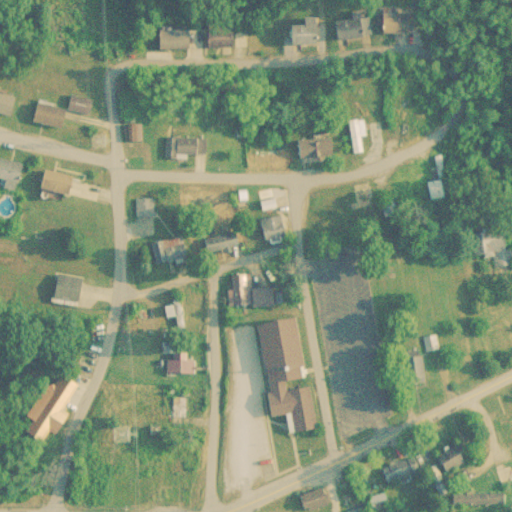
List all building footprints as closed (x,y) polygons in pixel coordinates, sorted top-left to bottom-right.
[(412,32),(412,13),(380,13),(380,32),(412,32)] [(304,25),(289,26),(291,46),(318,43),(316,17),(303,18),(304,25)] [(365,37),(363,18),(334,21),(336,40),(365,37)] [(162,29),(162,49),(192,49),(192,29),(162,29)] [(2,87),(0,85),(0,112),(14,117),(20,97),(1,91),(2,87)] [(95,100),(73,95),(70,108),(92,114),(95,100)] [(71,111),(38,101),(33,120),(66,129),(71,111)] [(124,124),(124,140),(140,140),(140,124),(124,124)] [(245,140),(278,140),(278,130),(254,130),(254,126),(245,126),(245,140)] [(334,137),(296,139),(297,158),(335,157),(334,137)] [(207,154),(207,138),(164,138),(164,159),(176,159),(176,154),(207,154)] [(143,144),(129,144),(129,156),(143,156),(143,144)] [(448,197),(440,155),(432,157),(437,181),(428,182),(431,200),(448,197)] [(0,185),(22,190),(27,163),(0,158),(0,185)] [(75,194),(77,175),(48,171),(46,190),(75,194)] [(382,200),(387,217),(399,213),(395,196),(382,200)] [(134,198),(134,215),(154,215),(154,198),(134,198)] [(319,230),(362,218),(358,201),(314,213),(319,230)] [(291,236),(284,213),(261,220),(268,243),(291,236)] [(491,267),(509,267),(509,228),(480,228),(481,258),(491,257),(491,267)] [(208,256),(240,245),(235,229),(202,240),(208,256)] [(152,246),(162,266),(189,253),(180,233),(152,246)] [(249,274),(230,274),(231,305),(287,304),(286,290),(274,290),(274,286),(249,287),(249,274)] [(53,299),(83,299),(83,276),(53,276),(53,299)] [(170,316),(174,332),(186,328),(177,294),(169,296),(172,304),(163,307),(166,317),(170,316)] [(307,379),(299,318),(259,324),(260,334),(271,415),(289,413),(291,433),(316,430),(310,387),(286,391),(285,382),(307,379)] [(182,352),(166,352),(166,373),(193,373),(193,359),(182,359),(182,352)] [(410,356),(410,383),(426,383),(426,356),(410,356)] [(32,431),(56,434),(61,398),(46,396),(44,411),(35,410),(32,431)] [(171,397),(171,417),(188,417),(188,397),(171,397)] [(511,417),(500,421),(511,462),(511,461),(511,417)] [(461,446),(441,454),(448,470),(468,462),(461,446)] [(170,480),(190,480),(190,453),(170,453),(170,480)] [(385,483),(420,473),(415,456),(381,467),(385,483)] [(309,511),(311,511),(330,503),(323,487),(303,497),(309,511)] [(504,494),(456,494),(456,505),(504,505),(504,494)]
